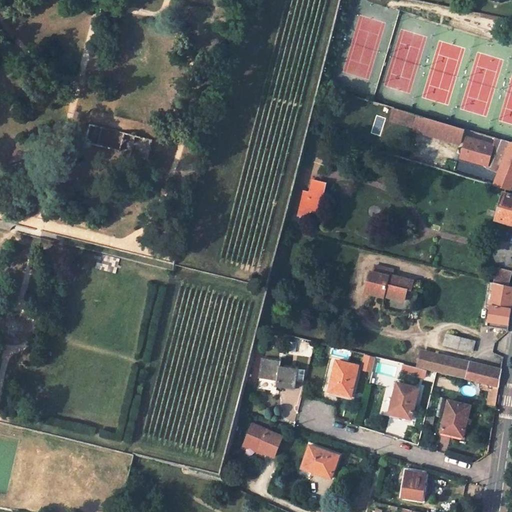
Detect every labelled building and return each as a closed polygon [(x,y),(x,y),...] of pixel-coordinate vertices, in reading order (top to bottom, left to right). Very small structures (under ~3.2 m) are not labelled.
[(414,128),(418,114),(394,107),(390,121),(414,128)] [(460,143),(465,128),(418,114),(414,128),(414,130),(460,143)] [(92,124),(87,143),(150,158),(154,140),(92,124)] [(511,141),(495,137),(493,145),(467,138),(462,154),(475,158),(491,167),(499,170),(494,183),(511,188),(511,185),(511,141)] [(324,182),(313,180),(309,193),(303,191),(298,214),(308,217),(309,210),(318,211),(324,182)] [(511,194),(504,193),(497,219),(511,223),(511,194)] [(395,269),(376,264),(375,271),(373,270),(368,292),(386,296),(386,294),(406,299),(408,288),(412,289),(415,279),(394,274),(395,269)] [(508,285),(511,271),(497,268),(495,282),(508,285)] [(485,304),(490,305),(494,282),(489,281),(485,304)] [(491,305),(488,320),(499,322),(498,327),(508,328),(511,298),(511,286),(508,285),(495,282),(494,282),(490,305),(491,305)] [(474,341),(441,333),(439,342),(472,351),(474,341)] [(372,371),(375,355),(364,354),(362,370),(372,371)] [(280,361),(262,358),(259,378),(277,380),(276,385),(295,388),(298,368),(279,365),(280,361)] [(461,360),(458,376),(465,378),(469,362),(461,360)] [(358,366),(337,361),(329,390),(351,396),(358,366)] [(501,370),(469,362),(465,378),(490,384),(499,386),(501,370)] [(419,388),(397,382),(389,412),(411,418),(419,388)] [(487,403),(496,405),(499,386),(490,384),(487,403)] [(470,405),(448,400),(441,430),(463,435),(470,405)] [(284,434),(253,422),(245,442),(276,454),(284,434)] [(339,455),(309,445),(302,468),(331,478),(339,455)] [(426,473),(407,470),(403,496),(422,499),(426,473)]
